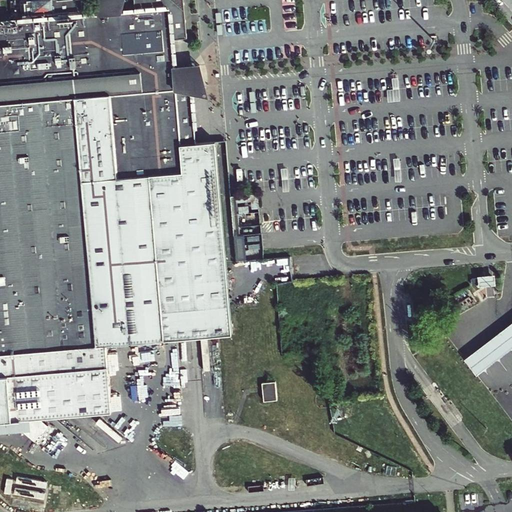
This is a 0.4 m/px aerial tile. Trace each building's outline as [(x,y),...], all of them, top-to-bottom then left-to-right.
[(0,423),(37,420),(68,417),(84,416),(117,413),(113,373),(111,346),(165,341),(236,334),(227,225),(220,141),(199,143),(196,107),(194,88),(204,87),(203,79),(202,66),(177,69),(174,39),(171,8),(140,11),(126,12),(129,0),(101,0),(102,15),(91,16),(90,0),(36,0),(25,1),(27,22),(0,24),(0,423)] [(139,0),(140,11),(171,8),(174,39),(193,38),(189,0),(139,0)] [(483,272),(483,275),(489,274),(489,280),(484,281),(484,283),(490,282),(501,281),(500,271),(489,272),(483,272)] [(475,376),(511,347),(511,323),(464,361),(475,376)] [(265,381),(267,400),(280,399),(278,380),(265,381)] [(7,490),(47,499),(50,483),(11,474),(7,490)]
